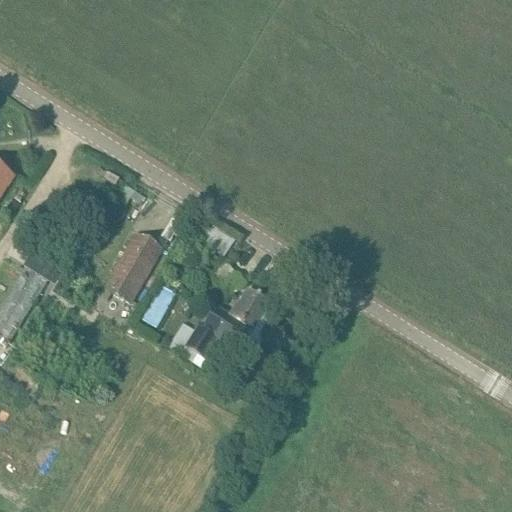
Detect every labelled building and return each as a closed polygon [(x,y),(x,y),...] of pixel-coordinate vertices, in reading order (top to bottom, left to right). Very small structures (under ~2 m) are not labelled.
[(0,204),(16,181),(0,170),(0,204)] [(88,207),(82,226),(91,229),(98,210),(88,207)] [(200,244),(224,260),(236,241),(212,226),(200,244)] [(134,236),(104,290),(133,307),(163,252),(134,236)] [(244,287),(228,263),(210,276),(226,299),(244,287)] [(25,270),(0,310),(0,341),(8,347),(47,284),(25,270)] [(198,325),(184,349),(206,361),(217,341),(235,352),(240,343),(256,353),(264,340),(265,342),(277,331),(278,330),(273,325),(275,321),(266,315),(271,308),(246,293),(238,305),(236,304),(229,317),(215,309),(204,329),(198,325)]
